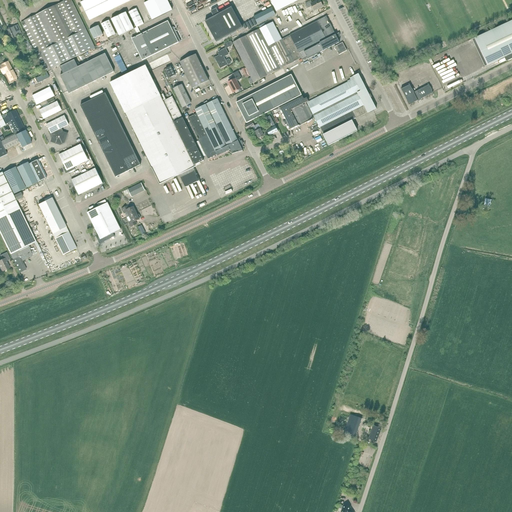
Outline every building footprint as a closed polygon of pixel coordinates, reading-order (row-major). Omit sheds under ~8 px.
[(95,49),(86,30),(71,0),(67,0),(61,4),(33,17),(21,23),(23,26),(46,72),(95,49)] [(85,0),(84,1),(89,10),(93,8),(89,0),(85,0)] [(89,0),(93,8),(97,6),(94,0),(89,0)] [(106,2),(110,11),(114,9),(110,0),(106,2)] [(114,9),(118,7),(114,0),(110,0),(114,9)] [(271,0),(277,12),(300,0),(271,0)] [(310,1),(305,3),(307,8),(312,6),(314,10),(323,6),(319,0),(318,0),(312,3),(310,1)] [(80,3),(85,12),(89,10),(84,1),(80,3)] [(101,4),(105,13),(110,11),(106,2),(101,4)] [(148,12),(158,7),(156,2),(146,7),(148,12)] [(170,6),(168,2),(158,7),(160,11),(170,6)] [(101,15),(105,13),(101,4),(97,6),(101,15)] [(97,17),(101,15),(97,6),(93,8),(97,17)] [(172,10),(170,6),(160,11),(162,15),(172,10)] [(150,16),(160,11),(158,7),(148,12),(150,16)] [(214,17),(205,21),(216,42),(243,28),(231,7),(219,14),(216,8),(211,11),(214,17)] [(271,7),(254,17),(258,24),(275,15),(271,7)] [(89,10),(93,19),(97,17),(93,8),(89,10)] [(136,8),(129,12),(136,25),(137,28),(137,27),(144,24),(143,22),(136,8)] [(89,21),(93,19),(89,10),(85,12),(89,21)] [(152,20),(162,15),(160,11),(150,16),(152,20)] [(295,15),(298,23),(302,21),(297,11),(294,12),(295,15)] [(126,12),(111,19),(119,36),(134,29),(126,12)] [(299,54),(335,35),(332,29),(329,24),(326,17),(289,36),(299,54)] [(102,24),(108,38),(116,34),(109,20),(102,24)] [(511,20),(474,38),(487,66),(506,57),(508,61),(511,59),(511,20)] [(142,60),(151,56),(169,47),(180,42),(173,27),(171,28),(168,21),(141,34),(132,39),(142,60)] [(268,47),(281,40),(272,23),(259,30),(268,47)] [(6,30),(12,42),(17,40),(16,37),(18,36),(19,37),(22,36),(17,25),(11,28),(11,27),(6,30)] [(89,30),(94,39),(103,35),(98,26),(89,30)] [(279,70),(268,47),(259,30),(246,36),(266,76),(279,70)] [(299,54),(301,59),(302,61),(310,56),(311,57),(339,43),(337,39),(338,39),(338,38),(339,38),(339,37),(339,36),(339,35),(339,34),(339,33),(338,34),(335,35),(299,54)] [(253,83),(266,76),(246,36),(233,43),(253,83)] [(281,40),(268,47),(279,70),(301,59),(299,54),(289,36),(281,40)] [(342,43),(334,47),(339,55),(347,51),(342,43)] [(216,61),(220,68),(226,65),(228,65),(230,64),(230,63),(229,60),(228,60),(225,61),(223,57),(228,55),(225,49),(218,53),(219,56),(218,57),(219,59),(216,61)] [(96,58),(105,76),(114,72),(105,53),(96,58)] [(189,81),(204,73),(196,55),(180,63),(189,81)] [(96,81),(105,76),(96,58),(87,62),(96,81)] [(75,60),(60,67),(63,74),(69,71),(78,67),(75,60)] [(87,85),(96,81),(87,62),(78,67),(87,85)] [(7,63),(0,66),(0,69),(2,73),(5,71),(7,75),(6,76),(10,83),(17,80),(12,71),(11,71),(7,63)] [(163,100),(154,83),(146,66),(110,84),(160,185),(179,175),(185,188),(199,180),(193,168),(195,167),(194,165),(204,160),(172,96),(163,100)] [(166,69),(164,70),(168,79),(170,78),(175,75),(171,66),(169,68),(168,68),(166,69)] [(78,89),(87,85),(78,67),(69,71),(78,89)] [(69,94),(78,89),(69,71),(63,74),(60,76),(69,94)] [(236,79),(228,83),(233,93),(238,91),(240,90),(240,89),(236,82),(240,79),(239,77),(241,77),(238,71),(233,74),(236,79)] [(208,81),(208,80),(204,73),(189,81),(193,88),(208,81)] [(274,110),(271,111),(271,112),(273,115),(281,112),(286,122),(283,123),(284,126),(287,125),(291,132),(313,120),(305,105),(307,103),(320,129),(321,129),(324,135),(323,136),(328,146),(357,131),(352,121),(368,113),(376,109),(367,92),(365,88),(364,86),(365,86),(364,85),(365,84),(363,82),(364,82),(363,81),(362,82),(361,80),(359,76),(358,75),(350,79),(351,81),(309,102),(307,98),(304,100),(303,97),(302,97),(302,96),(287,103),(274,110)] [(287,103),(302,96),(291,75),(277,82),(287,103)] [(274,110),(287,103),(277,82),(264,89),(274,110)] [(182,107),(191,103),(182,84),(173,89),(182,107)] [(433,94),(433,93),(429,86),(414,93),(410,86),(402,90),(410,106),(433,94)] [(50,87),(32,96),(36,105),(54,96),(50,87)] [(271,111),(274,110),(264,89),(250,96),(260,117),(271,111)] [(97,108),(110,102),(105,93),(93,99),(97,108)] [(246,123),(260,117),(250,96),(236,103),(246,123)] [(85,114),(97,108),(93,99),(80,105),(85,114)] [(239,139),(237,139),(217,99),(196,109),(198,114),(188,118),(198,139),(199,139),(209,158),(217,154),(218,155),(230,150),(232,154),(243,151),(242,149),(243,148),(239,139)] [(39,110),(43,119),(44,120),(62,111),(57,101),(39,110)] [(102,117),(114,111),(110,102),(97,108),(102,117)] [(89,123),(102,117),(97,108),(85,114),(89,123)] [(10,122),(15,132),(23,128),(19,119),(18,119),(17,117),(15,111),(7,115),(8,117),(4,119),(6,124),(10,122)] [(106,126),(119,120),(114,111),(102,117),(106,126)] [(62,129),(69,125),(64,116),(46,125),(49,131),(49,132),(52,138),(51,142),(60,145),(65,143),(68,133),(63,132),(62,129)] [(93,132),(106,126),(102,117),(89,123),(93,132)] [(110,135),(123,129),(119,120),(106,126),(110,135)] [(259,124),(255,126),(253,122),(245,126),(247,130),(252,128),(259,139),(264,136),(260,129),(261,129),(259,124)] [(98,141),(110,135),(106,126),(93,132),(98,141)] [(278,132),(275,127),(266,131),(269,137),(278,132)] [(115,144),(127,138),(123,129),(110,135),(115,144)] [(69,132),(73,138),(72,138),(75,142),(78,140),(72,130),(69,132)] [(16,135),(22,148),(31,143),(25,131),(16,135)] [(1,141),(5,150),(19,143),(15,135),(1,141)] [(102,150),(115,144),(110,135),(98,141),(102,150)] [(119,153),(132,147),(127,138),(115,144),(119,153)] [(66,174),(69,173),(75,170),(74,168),(89,161),(81,144),(59,155),(65,167),(63,168),(66,174)] [(107,159),(119,153),(115,144),(102,150),(107,159)] [(124,162),(136,156),(132,147),(119,153),(124,162)] [(111,168),(124,162),(119,153),(107,159),(111,168)] [(124,162),(128,171),(141,165),(136,156),(124,162)] [(47,178),(41,165),(38,159),(29,164),(38,182),(47,178)] [(115,177),(128,171),(124,162),(111,168),(115,177)] [(27,188),(37,183),(27,163),(17,168),(27,188)] [(15,194),(26,188),(15,167),(4,173),(15,194)] [(79,195),(103,183),(96,168),(72,180),(79,195)] [(0,215),(18,206),(13,195),(3,173),(2,172),(0,173),(0,215)] [(131,197),(145,191),(141,183),(127,190),(131,197)] [(76,248),(52,198),(51,196),(44,199),(45,201),(38,205),(63,255),(76,248)] [(489,211),(491,200),(485,198),(483,209),(489,211)] [(108,203),(87,213),(101,240),(121,230),(108,203)] [(136,213),(133,207),(129,208),(128,205),(121,209),(123,213),(126,211),(129,217),(136,213)] [(36,242),(18,206),(0,215),(0,233),(13,259),(19,272),(25,269),(21,262),(22,260),(32,255),(32,254),(31,251),(28,246),(36,242)] [(139,214),(137,215),(136,213),(129,217),(131,220),(131,221),(128,223),(130,226),(130,228),(137,224),(135,221),(139,219),(139,218),(140,218),(139,214)] [(6,260),(9,259),(10,258),(7,253),(2,255),(3,259),(0,260),(0,266),(3,272),(10,268),(6,260)] [(356,434),(362,418),(350,414),(345,430),(343,435),(354,439),(356,434)] [(381,429),(377,427),(373,426),(368,439),(376,442),(381,429)]
